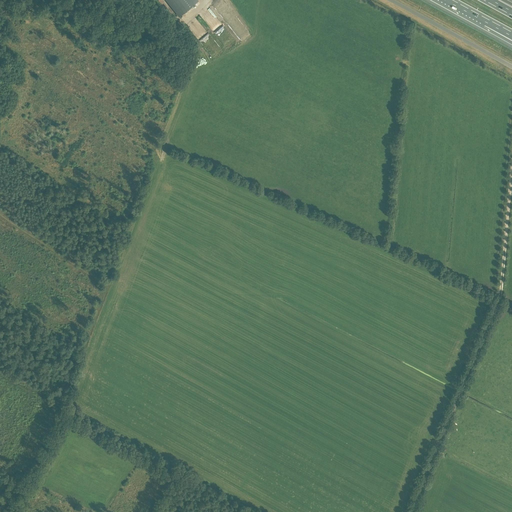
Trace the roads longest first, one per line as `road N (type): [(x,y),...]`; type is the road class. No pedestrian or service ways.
road 1 (track): [(0,215),(106,290),(60,408),(0,511)]
road 2 (track): [(160,0),(199,55),(156,164),(163,175)]
road 3 (unclassified): [(511,67),(388,0)]
